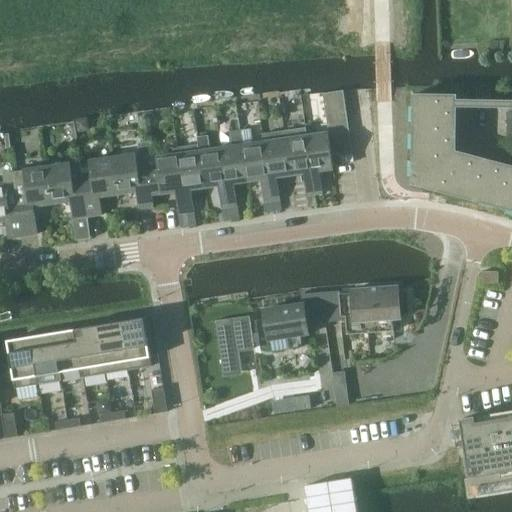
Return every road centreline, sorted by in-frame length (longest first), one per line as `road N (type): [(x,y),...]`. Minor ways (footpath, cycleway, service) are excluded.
road 1 (residential): [(203,478),(433,442),(481,231)]
road 2 (residential): [(163,248),(413,214),(481,231)]
road 3 (residential): [(193,422),(0,454)]
road 4 (residential): [(163,248),(193,422)]
road 5 (residential): [(0,271),(163,248)]
